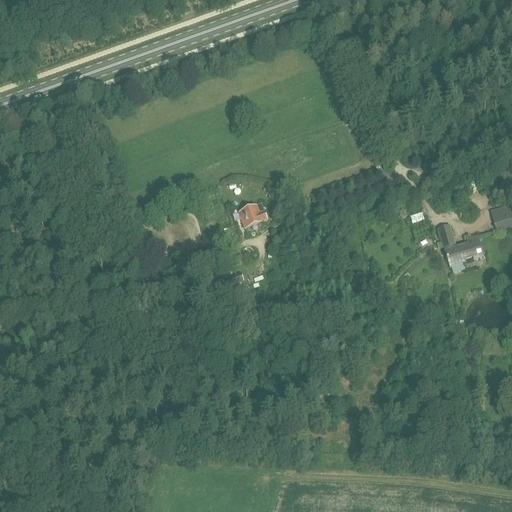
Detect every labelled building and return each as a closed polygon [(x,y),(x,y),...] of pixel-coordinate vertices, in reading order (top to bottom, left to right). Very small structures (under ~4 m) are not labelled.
[(240,214),(245,228),(267,220),(262,206),(240,214)] [(490,212),(496,230),(497,233),(511,228),(511,215),(509,206),(490,212)] [(408,212),(413,224),(425,220),(420,208),(408,212)] [(427,224),(417,226),(418,233),(428,231),(427,224)] [(479,260),(484,259),(478,238),(467,241),(468,245),(456,249),(450,227),(438,230),(450,268),(461,265),(463,266),(464,266),(466,266),(467,266),(468,266),(469,266),(471,266),(473,265),(474,265),(474,264),(476,263),(477,262),(478,261),(479,260)]
